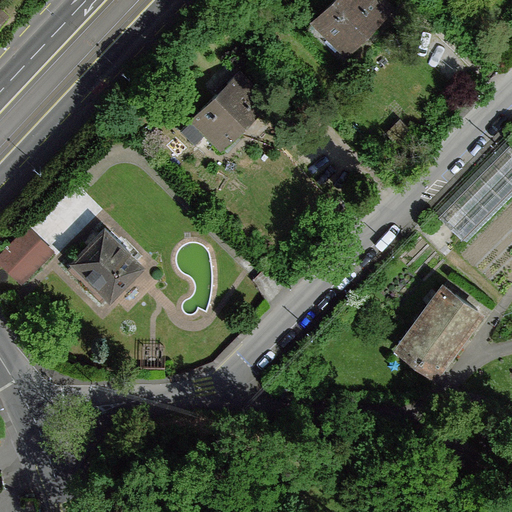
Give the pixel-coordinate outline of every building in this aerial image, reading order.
[(349,51),(399,0),(327,0),(312,15),(349,51)] [(225,146),(275,95),(243,63),(183,124),(199,140),(209,130),(225,146)] [(511,148),(510,146),(439,218),(462,240),(511,190),(511,148)] [(52,251),(28,227),(0,255),(0,261),(22,282),(52,251)] [(104,227),(66,263),(102,302),(140,265),(104,227)] [(445,286),(398,350),(432,375),(479,311),(445,286)]
